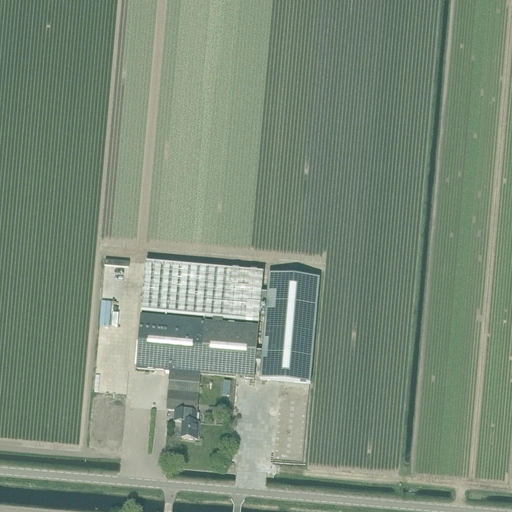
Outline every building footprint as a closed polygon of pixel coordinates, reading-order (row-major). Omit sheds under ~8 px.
[(142,313),(196,317),(213,319),(213,324),(223,325),(223,320),(259,323),(261,305),(262,294),(263,274),(146,264),(142,313)] [(256,352),(255,363),(261,364),(260,381),(310,385),(320,279),(269,275),(267,294),(262,294),(261,305),(267,305),(262,353),(256,352)] [(114,324),(115,299),(105,299),(104,323),(114,324)] [(213,324),(205,323),(141,318),(137,370),(170,373),(166,411),(176,412),(175,422),(183,423),(182,440),(197,441),(199,424),(196,424),(197,414),(200,375),(254,380),(255,363),(256,352),(258,328),(223,325),(213,324)] [(117,340),(116,328),(107,328),(107,340),(117,340)] [(280,402),(276,451),(300,454),(304,404),(280,402)]
